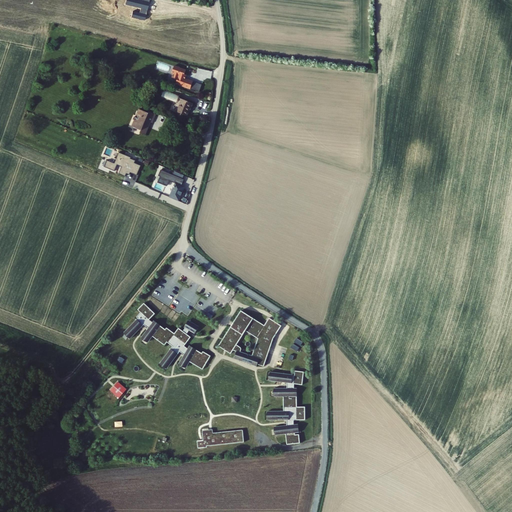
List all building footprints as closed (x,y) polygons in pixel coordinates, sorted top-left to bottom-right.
[(183,65),(178,64),(176,71),(178,72),(176,76),(181,77),(180,82),(195,86),(197,78),(190,76),(190,77),(189,76),(190,72),(188,72),(189,68),(183,66),(183,65)] [(178,93),(164,87),(161,95),(175,101),(178,93)] [(185,99),(182,111),(191,114),(195,101),(185,99)] [(153,114),(144,110),(139,122),(153,128),(155,123),(157,124),(161,115),(154,112),(153,114)] [(149,136),(153,128),(139,122),(137,128),(145,131),(144,134),(149,136)] [(114,161),(106,158),(104,165),(114,169),(116,162),(121,164),(118,171),(124,174),(126,171),(128,172),(128,171),(135,174),(139,164),(132,161),(134,156),(118,150),(114,161)] [(183,185),(180,183),(183,177),(159,168),(156,175),(158,175),(156,181),(166,185),(168,180),(174,182),(169,195),(177,198),(183,185)] [(155,312),(144,302),(138,308),(141,311),(136,315),(138,317),(124,332),(130,338),(144,323),(148,326),(141,337),(148,342),(153,335),(165,344),(166,341),(172,345),(159,363),(167,368),(180,350),(184,354),(179,363),(187,367),(190,362),(203,369),(210,356),(203,351),(202,353),(197,350),(197,349),(190,344),(188,347),(185,345),(191,337),(187,333),(189,329),(195,333),(199,326),(188,319),(184,326),(185,327),(183,330),(179,327),(175,332),(167,327),(166,329),(161,325),(154,319),(153,321),(149,318),(155,312)] [(264,324),(242,309),(218,345),(231,353),(233,349),(237,350),(234,358),(257,366),(258,364),(264,367),(274,337),(282,324),(270,317),(264,324)] [(297,351),(303,341),(296,337),(291,347),(297,351)] [(295,374),(270,371),(269,379),(287,382),(287,387),(274,387),(274,395),(284,396),(284,410),(268,410),(267,419),(287,419),(288,424),(274,426),(275,434),(286,433),(287,444),(300,443),(299,434),(295,434),(295,432),(300,431),(299,423),(294,423),(294,420),(306,420),(305,406),(297,406),(297,387),(295,384),(304,371),(295,370),(295,374)] [(118,380),(110,390),(119,397),(127,388),(118,380)] [(206,431),(200,432),(200,440),(195,440),(195,446),(204,444),(204,443),(241,438),(239,429),(207,433),(206,431)]
